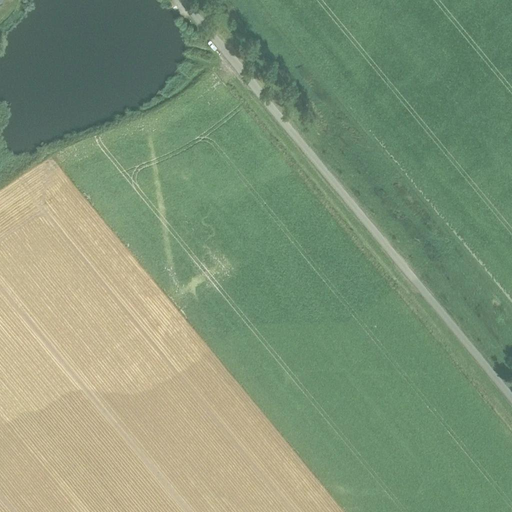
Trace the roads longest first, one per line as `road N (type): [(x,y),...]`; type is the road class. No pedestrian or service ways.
road 1 (tertiary): [(511,398),(182,0)]
road 2 (track): [(234,0),(511,334)]
